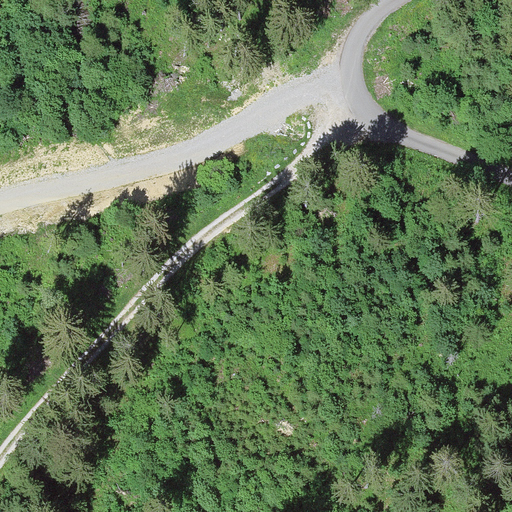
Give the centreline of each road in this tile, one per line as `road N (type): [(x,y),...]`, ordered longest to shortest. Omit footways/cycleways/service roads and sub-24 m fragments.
road 1 (track): [(371,113),(167,264),(0,453)]
road 2 (unclassified): [(511,176),(395,131),(371,113),(360,95),(357,51),(389,0)]
